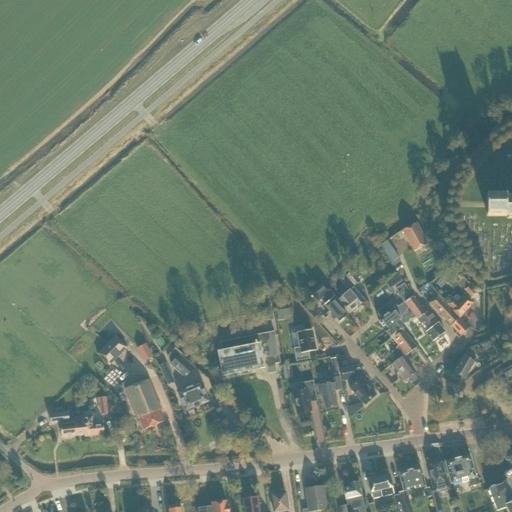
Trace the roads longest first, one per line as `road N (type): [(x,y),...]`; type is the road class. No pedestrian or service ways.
road 1 (tertiary): [(43,491),(418,441)]
road 2 (primary): [(0,214),(251,0)]
